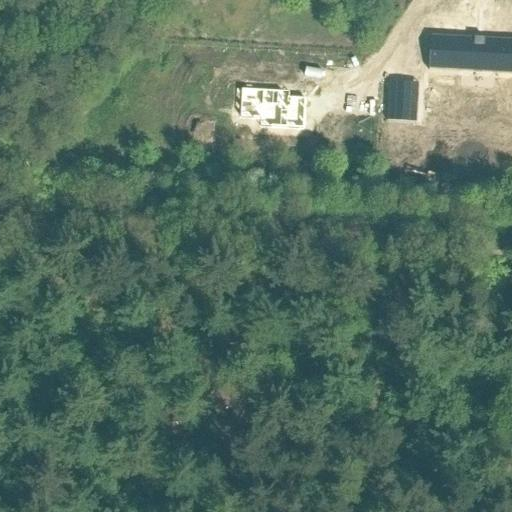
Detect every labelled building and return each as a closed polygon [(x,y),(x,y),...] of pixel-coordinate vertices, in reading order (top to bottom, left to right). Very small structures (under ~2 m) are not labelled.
[(428,21),(444,28),(451,12),(435,5),(428,21)] [(349,15),(345,27),(361,33),(366,21),(349,15)] [(511,33),(428,30),(427,68),(511,71),(511,33)] [(269,62),(289,68),(295,47),(276,41),(269,62)] [(287,93),(243,90),(241,115),(257,116),(256,126),(303,130),(305,99),(286,98),(287,93)] [(387,122),(416,124),(417,112),(387,110),(387,122)]
